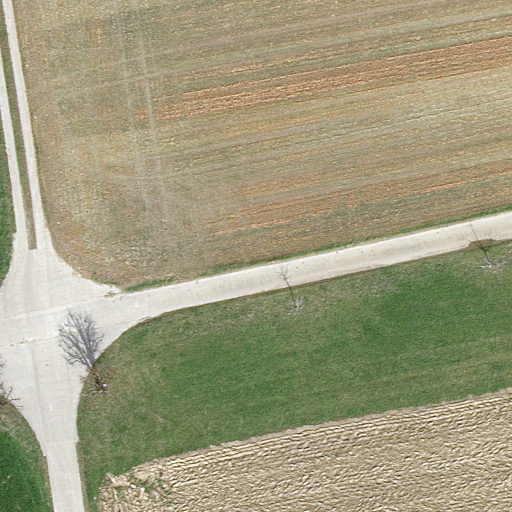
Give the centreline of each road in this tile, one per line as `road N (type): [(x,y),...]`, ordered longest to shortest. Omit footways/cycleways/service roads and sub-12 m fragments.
road 1 (track): [(0,347),(511,235)]
road 2 (track): [(65,511),(0,80)]
